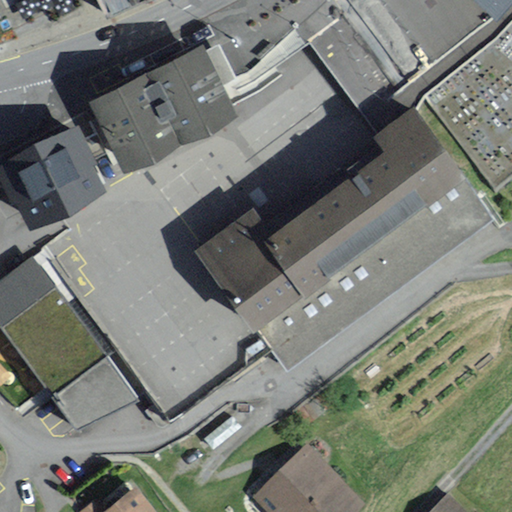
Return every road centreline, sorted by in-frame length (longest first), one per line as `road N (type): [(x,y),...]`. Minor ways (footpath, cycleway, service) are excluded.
road 1 (residential): [(0,427),(22,444),(47,447),(170,434),(232,392),(297,385),(454,262),(511,230)]
road 2 (secondary): [(25,69),(204,0)]
road 3 (track): [(511,411),(419,511)]
